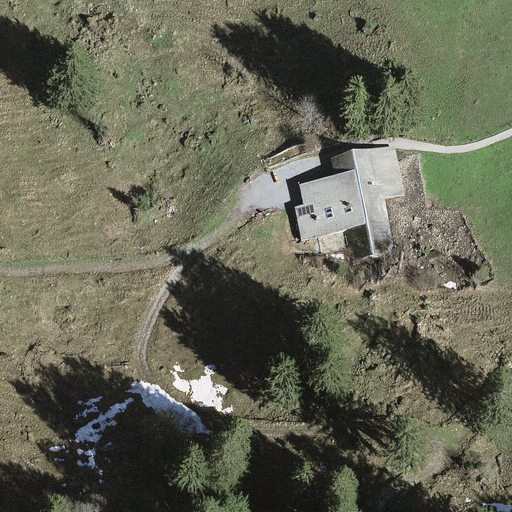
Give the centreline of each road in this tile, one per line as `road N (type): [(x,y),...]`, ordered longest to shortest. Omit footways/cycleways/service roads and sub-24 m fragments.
road 1 (track): [(0,271),(158,262),(209,239),(316,159),(361,146),(481,145),(511,131)]
road 2 (track): [(192,248),(143,339),(146,376),(177,408),(240,432),(384,425),(424,430),(435,443)]
